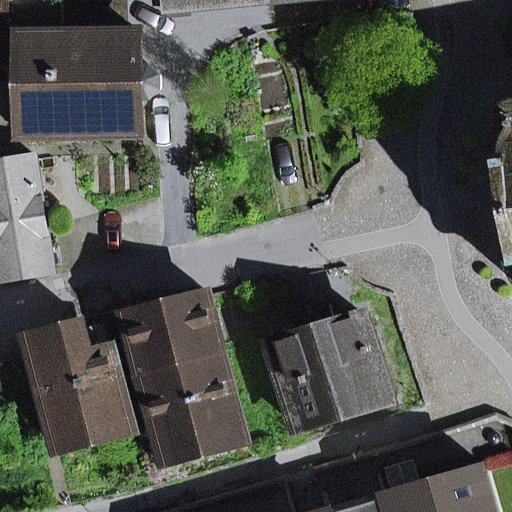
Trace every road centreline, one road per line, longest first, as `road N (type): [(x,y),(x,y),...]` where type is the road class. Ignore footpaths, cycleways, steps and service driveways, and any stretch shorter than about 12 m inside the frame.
road 1 (residential): [(428,230),(0,317)]
road 2 (residential): [(428,230),(429,127),(453,71),(447,0)]
road 3 (residential): [(511,377),(453,304),(428,230)]
